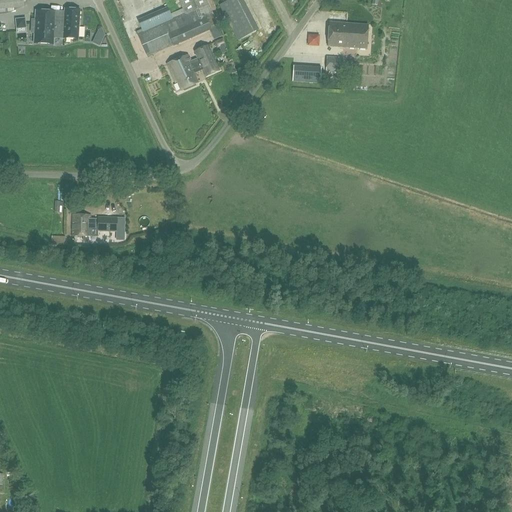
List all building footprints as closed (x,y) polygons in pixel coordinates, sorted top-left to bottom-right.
[(0,0),(0,9),(24,7),(23,1),(23,0),(0,0)] [(142,32),(137,34),(147,57),(172,46),(173,47),(211,31),(210,29),(218,26),(206,0),(178,0),(182,9),(170,14),(167,7),(137,20),(142,32)] [(241,0),(228,0),(219,5),(238,41),(257,31),(241,0)] [(64,11),(63,38),(78,39),(79,10),(65,9),(64,11)] [(33,44),(54,45),(54,38),(63,39),(63,38),(64,11),(34,10),(34,19),(31,19),(30,34),(33,34),(33,44)] [(268,29),(281,24),(277,13),(269,16),(271,19),(265,22),(268,29)] [(24,18),(15,19),(16,28),(25,27),(24,18)] [(327,46),(366,49),(368,26),(329,23),(327,46)] [(318,45),(319,34),(308,34),(307,45),(318,45)] [(217,65),(216,65),(208,46),(195,52),(200,65),(197,66),(200,71),(202,70),(203,71),(202,71),(205,77),(220,71),(217,65)] [(192,68),(187,56),(167,65),(175,83),(177,82),(180,90),(197,83),(193,74),(200,71),(197,66),(192,68)] [(326,58),(325,72),(342,73),(343,59),(326,58)] [(292,81),(320,83),(321,68),(293,66),(292,81)] [(73,216),(73,235),(83,235),(83,241),(88,241),(88,235),(90,235),(90,229),(97,229),(97,232),(116,232),(117,232),(117,217),(98,217),(98,219),(91,219),(91,216),(73,216)] [(125,217),(117,217),(117,232),(116,232),(116,240),(124,240),(125,217)]
